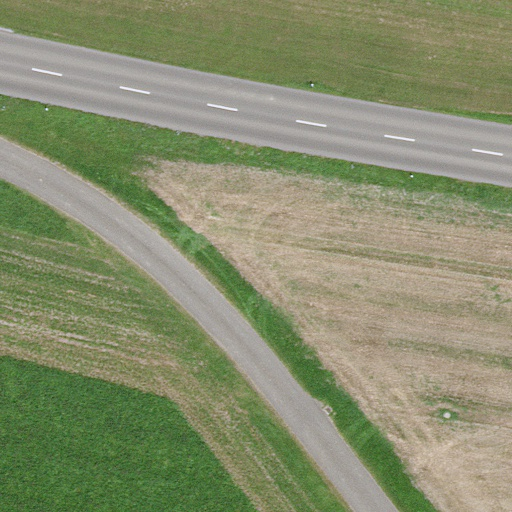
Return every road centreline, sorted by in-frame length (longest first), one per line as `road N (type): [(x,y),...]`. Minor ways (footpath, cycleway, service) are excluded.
road 1 (tertiary): [(0,61),(511,161)]
road 2 (unclassified): [(376,511),(240,337),(76,197),(0,161)]
